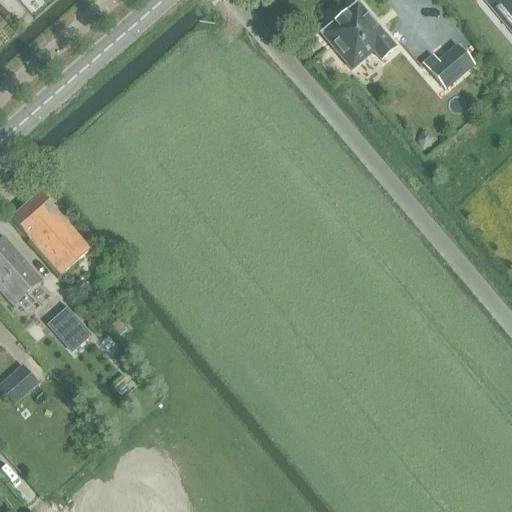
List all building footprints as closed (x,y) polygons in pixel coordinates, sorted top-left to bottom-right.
[(511,0),(488,0),(486,2),(511,33),(511,0)] [(357,3),(320,35),(351,72),(374,52),(382,61),(396,49),(357,3)] [(474,67),(457,47),(438,63),(433,57),(423,66),(445,91),(474,67)] [(428,135),(419,136),(417,144),(422,151),(430,149),(433,141),(428,135)] [(11,220),(36,249),(61,277),(90,252),(40,195),(11,220)] [(0,294),(14,310),(15,309),(11,304),(39,280),(43,284),(44,283),(4,238),(3,239),(5,242),(0,246),(0,294)] [(66,311),(46,329),(71,357),(91,339),(66,311)] [(117,322),(110,327),(119,338),(125,332),(117,322)] [(1,392),(14,407),(38,386),(25,371),(1,392)]
